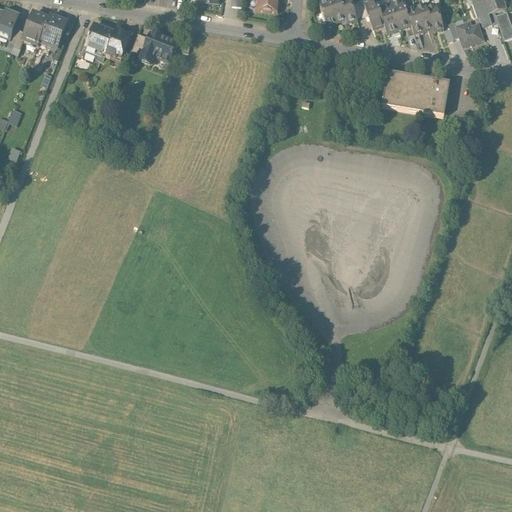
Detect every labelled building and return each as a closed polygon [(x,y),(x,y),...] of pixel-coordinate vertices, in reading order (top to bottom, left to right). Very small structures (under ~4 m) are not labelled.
[(242,0),(232,0),(231,8),(242,9),(242,0)] [(336,25),(346,21),(339,2),(338,0),(331,0),(328,1),(336,25)] [(348,0),(344,0),(339,2),(346,21),(347,25),(357,22),(355,18),(351,7),(348,0)] [(373,31),(384,28),(378,11),(374,0),(371,0),(363,3),(363,5),(367,16),(373,31)] [(505,11),(501,0),(470,0),(476,18),(482,17),(486,28),(492,26),(493,27),(498,26),(495,18),(494,15),(505,11)] [(277,15),(278,3),(257,1),(256,13),(277,15)] [(327,28),(336,25),(328,1),(318,5),(322,15),(326,26),(327,28)] [(402,3),(390,7),(399,31),(411,27),(406,13),(402,3)] [(357,4),(351,7),(355,18),(361,16),(358,7),(357,4)] [(363,5),(358,7),(361,16),(362,18),(367,16),(363,5)] [(387,36),(399,31),(390,7),(378,11),(384,28),(387,36)] [(423,33),(432,30),(426,10),(424,7),(415,10),(423,33)] [(435,7),(426,10),(432,30),(434,34),(443,31),(435,7)] [(414,37),(423,33),(415,10),(406,13),(411,27),(414,37)] [(5,11),(4,14),(0,24),(0,34),(3,36),(2,38),(10,41),(11,41),(15,30),(21,16),(5,11)] [(511,30),(506,14),(495,18),(498,26),(504,43),(511,39),(511,30)] [(38,47),(38,45),(48,21),(33,15),(22,43),(29,45),(38,47)] [(320,28),(326,26),(322,15),(316,17),(320,28)] [(49,18),(48,21),(38,45),(45,48),(55,50),(57,51),(59,44),(67,24),(49,18)] [(470,25),(456,30),(459,40),(463,50),(483,43),(477,27),(472,29),(470,25)] [(103,64),(105,59),(114,34),(93,26),(88,39),(84,51),(97,56),(95,59),(96,61),(96,62),(103,64)] [(447,45),(459,40),(456,30),(454,26),(449,28),(450,31),(443,33),(447,45)] [(20,31),(15,30),(11,41),(10,41),(10,43),(15,45),(20,31)] [(116,31),(114,34),(105,59),(119,64),(121,61),(125,50),(130,37),(116,31)] [(144,50),(139,62),(151,67),(154,59),(169,65),(176,45),(150,34),(148,40),(144,50)] [(148,40),(138,36),(131,52),(131,53),(136,55),(139,49),(144,50),(148,40)] [(81,58),(84,51),(88,39),(83,37),(76,56),(81,58)] [(188,54),(190,43),(184,42),(182,53),(188,54)] [(55,50),(52,59),(53,59),(52,62),(58,64),(65,46),(59,44),(57,51),(55,50)] [(131,52),(125,50),(121,61),(127,63),(131,53),(131,52)] [(449,86),(387,76),(381,110),(443,120),(449,86)] [(8,123),(8,125),(17,128),(22,115),(13,112),(8,123)] [(0,129),(5,132),(8,125),(8,123),(0,119),(0,129)] [(12,149),(8,160),(16,163),(20,152),(12,149)]
